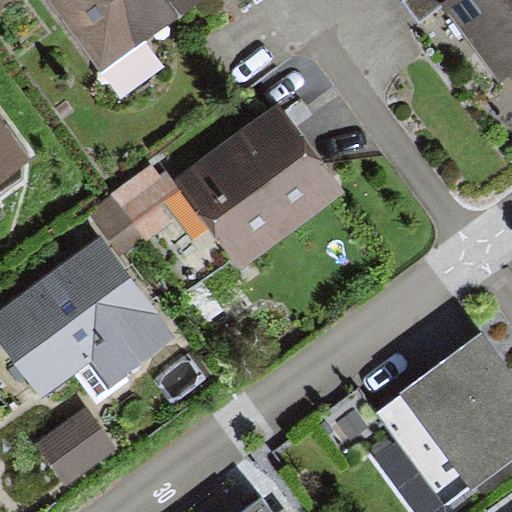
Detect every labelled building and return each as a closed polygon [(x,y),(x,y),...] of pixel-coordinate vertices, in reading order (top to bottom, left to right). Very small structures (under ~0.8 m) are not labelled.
[(53,0),(100,69),(200,0),(53,0)] [(511,0),(461,0),(449,10),(502,81),(511,73),(511,0)] [(184,178),(246,260),(343,187),(281,105),(184,178)] [(0,177),(27,157),(0,121),(0,177)] [(107,389),(176,340),(107,244),(62,277),(0,322),(0,348),(40,403),(90,366),(107,389)] [(407,397),(472,484),(511,454),(511,374),(486,339),(407,397)] [(40,438),(66,480),(116,448),(90,407),(40,438)] [(269,511),(263,503),(249,511),(269,511)]
